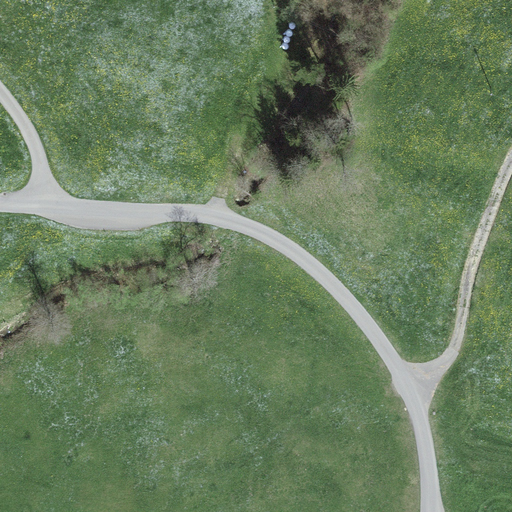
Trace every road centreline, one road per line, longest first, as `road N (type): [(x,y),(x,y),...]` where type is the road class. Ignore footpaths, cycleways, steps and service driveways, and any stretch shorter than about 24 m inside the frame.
road 1 (track): [(0,202),(222,219),(305,259),(373,331),(408,391),(426,452),(428,511)]
road 2 (track): [(511,173),(478,263),(461,348),(408,391)]
